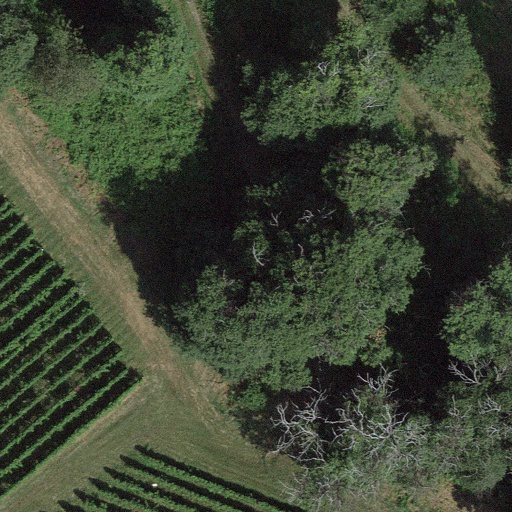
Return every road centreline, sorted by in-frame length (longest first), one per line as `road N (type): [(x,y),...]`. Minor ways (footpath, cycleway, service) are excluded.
road 1 (track): [(11,511),(229,351),(263,240),(178,0)]
road 2 (track): [(229,351),(90,201),(0,80)]
road 3 (track): [(324,0),(511,210)]
